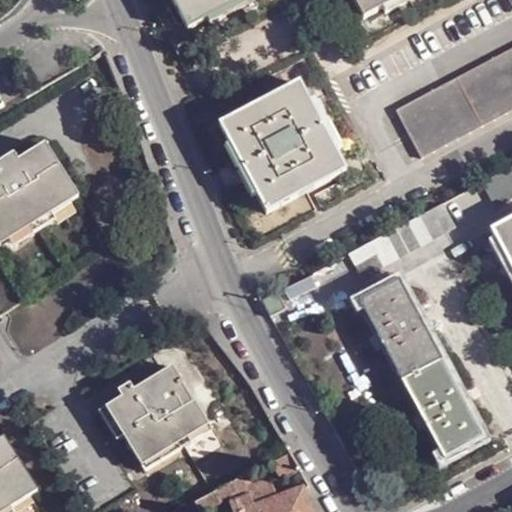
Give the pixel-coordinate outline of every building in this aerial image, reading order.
[(173,0),(190,32),(210,21),(234,8),(247,0),(173,0)] [(247,0),(234,8),(236,12),(258,0),(247,0)] [(401,0),(354,0),(365,20),(384,9),(401,0)] [(411,0),(410,0),(401,0),(384,9),(387,14),(411,0)] [(213,25),(236,12),(234,8),(210,21),(213,25)] [(511,51),(398,113),(423,160),(511,113),(511,51)] [(325,128),(312,103),(301,84),(222,125),(232,146),(240,162),(250,179),(258,195),(269,215),(348,172),(338,152),(325,128)] [(317,100),(312,103),(325,128),(330,125),(317,100)] [(330,125),(325,128),(338,152),(343,150),(330,125)] [(0,247),(9,243),(52,215),(80,198),(46,145),(18,162),(0,173),(0,247)] [(240,162),(232,146),(227,148),(236,164),(240,162)] [(0,173),(18,162),(14,154),(0,163),(0,173)] [(240,162),(236,164),(234,165),(243,183),(244,181),(250,179),(240,162)] [(511,200),(511,169),(484,185),(496,209),(511,200)] [(253,198),(258,195),(250,179),(244,181),(253,198)] [(457,230),(444,206),(351,256),(364,280),(457,230)] [(55,221),(52,215),(9,243),(12,248),(55,221)] [(511,222),(493,233),(510,266),(503,270),(510,281),(511,280),(511,222)] [(0,315),(25,300),(0,261),(0,315)] [(445,462),(484,441),(465,407),(461,398),(423,328),(419,319),(400,284),(361,305),(378,338),(372,342),(378,353),(384,350),(421,419),(414,422),(421,434),(428,430),(445,462)] [(280,294),(265,303),(273,320),(289,311),(280,294)] [(109,409),(125,438),(143,466),(176,444),(182,452),(191,447),(186,439),(210,424),(174,368),(109,409)] [(119,441),(125,438),(109,409),(102,413),(119,441)] [(214,432),(210,424),(186,439),(191,447),(214,432)] [(0,440),(0,511),(6,511),(11,509),(39,491),(5,437),(0,440)] [(176,444),(143,466),(148,474),(182,452),(176,444)] [(300,471),(290,453),(273,463),(283,479),(300,471)] [(215,495),(197,503),(202,511),(212,511),(230,502),(234,511),(315,511),(305,489),(280,500),(271,479),(254,486),(249,474),(240,479),(233,482),(215,495)]
